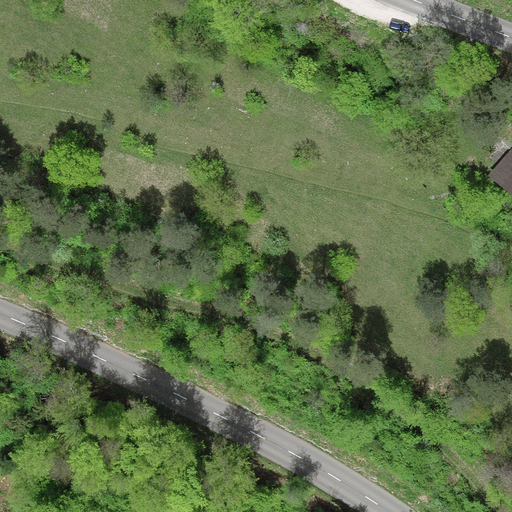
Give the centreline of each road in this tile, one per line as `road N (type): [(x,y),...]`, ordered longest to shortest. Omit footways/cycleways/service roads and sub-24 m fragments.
road 1 (track): [(0,236),(332,359),(457,460),(506,511)]
road 2 (track): [(0,95),(511,234)]
road 3 (tertiary): [(390,511),(182,396),(0,313)]
